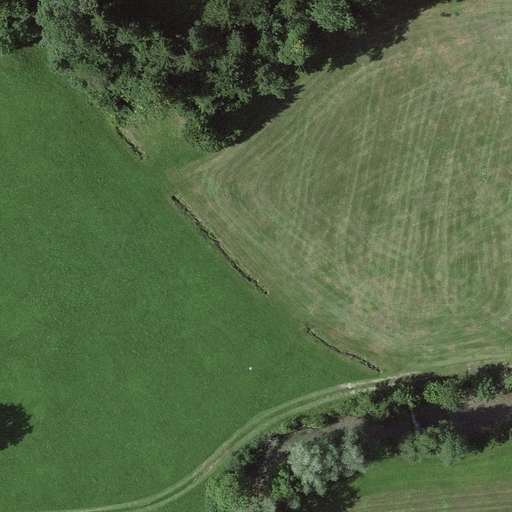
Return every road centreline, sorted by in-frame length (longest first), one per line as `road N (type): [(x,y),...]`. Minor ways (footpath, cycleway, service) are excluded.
road 1 (track): [(511,216),(298,313),(231,440)]
road 2 (track): [(511,365),(410,376),(293,411),(231,440)]
road 3 (track): [(231,440),(167,498),(114,511)]
